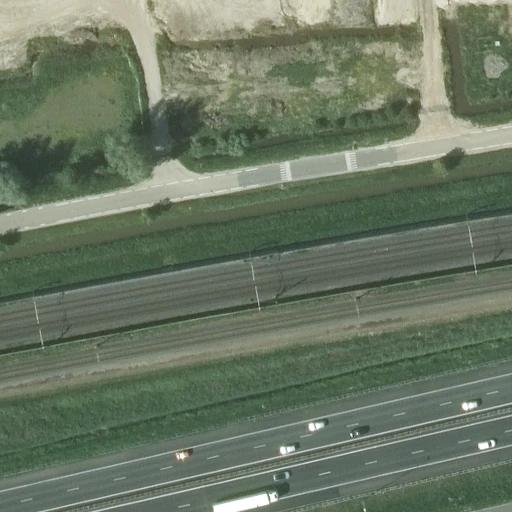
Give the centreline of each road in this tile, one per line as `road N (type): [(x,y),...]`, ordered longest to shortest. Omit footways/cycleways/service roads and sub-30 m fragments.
road 1 (motorway): [(511,387),(0,505)]
road 2 (unclassified): [(0,223),(511,133)]
road 3 (motorway): [(154,511),(511,429)]
